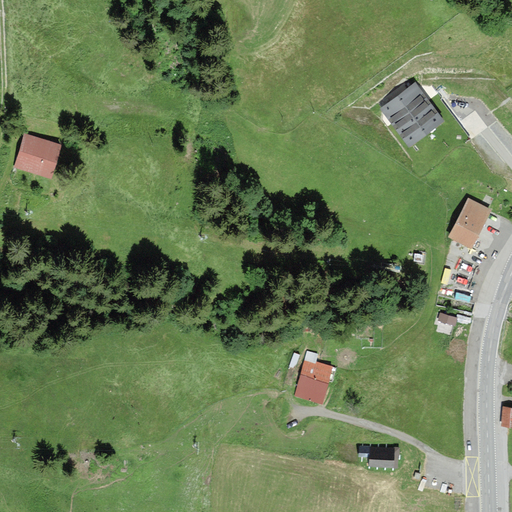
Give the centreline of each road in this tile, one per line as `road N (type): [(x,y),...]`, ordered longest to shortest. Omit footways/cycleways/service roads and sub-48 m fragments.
road 1 (primary): [(488,466),(488,358),(511,275)]
road 2 (track): [(0,130),(0,0)]
